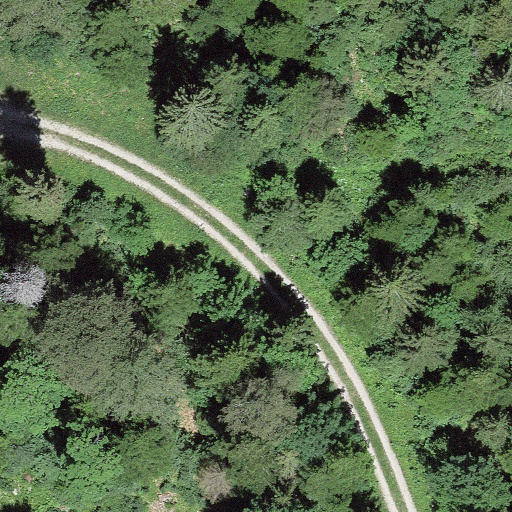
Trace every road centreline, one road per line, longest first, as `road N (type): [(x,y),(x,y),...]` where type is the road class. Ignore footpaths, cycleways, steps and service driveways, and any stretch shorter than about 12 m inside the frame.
road 1 (track): [(0,117),(87,145),(231,235),(339,366),(404,511)]
road 2 (track): [(178,195),(511,164)]
